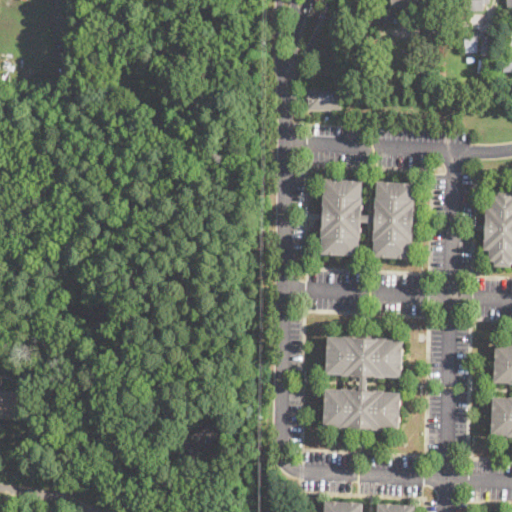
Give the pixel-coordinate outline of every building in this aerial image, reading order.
[(416,0),(416,8),(414,8),(414,11),(407,11),(407,7),(394,7),(394,22),(385,22),(385,0),(416,0)] [(490,0),(490,3),(485,3),(485,10),(455,11),(455,1),(449,1),(449,0),(490,0)] [(478,52),(465,52),(465,31),(478,31),(478,52)] [(511,70),(503,71),(502,55),(511,54),(511,70)] [(341,87),(341,108),(309,108),(309,86),(341,87)] [(363,180),(362,196),(363,196),(362,214),(375,214),(376,196),(377,196),(378,180),(415,182),(414,205),(415,205),(413,241),(412,241),(411,257),(374,255),(376,221),(362,221),(360,255),(322,253),(323,237),(322,237),(326,178),(363,180)] [(511,190),(511,260),(511,266),(495,265),(495,260),(490,259),(490,248),(485,248),(487,205),(492,206),(493,195),(498,195),(499,190),(511,190)] [(388,337),(388,338),(404,339),(402,376),(368,376),(368,389),(386,389),(386,391),(401,391),(400,429),(384,428),(384,429),(340,427),(340,426),(325,425),(326,388),(342,388),(342,387),(361,388),(361,375),(343,374),(343,373),(327,372),(329,335),(345,336),(345,335),(388,337)] [(511,435),(508,435),(509,434),(492,434),(494,396),(510,397),(510,396),(511,396),(511,383),(511,382),(495,381),(497,344),(511,344),(511,435)] [(0,389),(20,392),(17,417),(12,416),(12,418),(0,416),(0,389)] [(174,418),(166,421),(161,410),(168,407),(174,418)] [(197,449),(191,437),(212,425),(218,437),(197,449)] [(364,502),(363,511),(379,511),(379,502),(416,503),(416,511),(326,511),(327,500),(364,502)]
